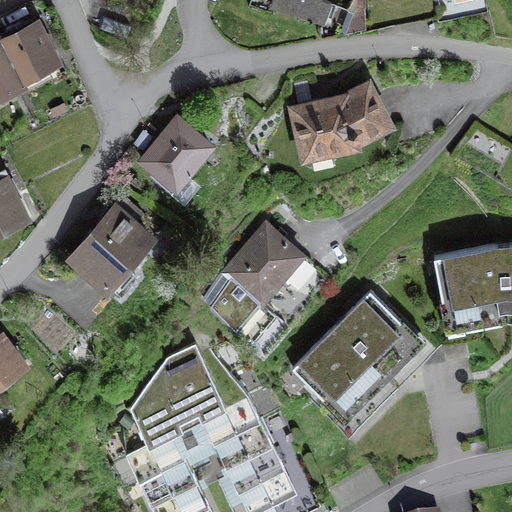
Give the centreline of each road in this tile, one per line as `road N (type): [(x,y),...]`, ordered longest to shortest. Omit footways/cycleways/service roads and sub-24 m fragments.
road 1 (residential): [(199,52),(223,62),(391,43),(511,58)]
road 2 (residential): [(315,245),(393,199),(457,137),(511,63)]
road 3 (unclassified): [(123,130),(101,176),(0,288)]
road 4 (residential): [(374,511),(511,467)]
road 5 (residential): [(123,130),(62,0)]
